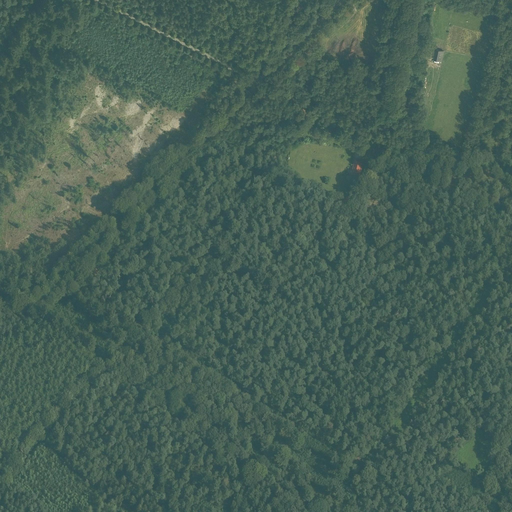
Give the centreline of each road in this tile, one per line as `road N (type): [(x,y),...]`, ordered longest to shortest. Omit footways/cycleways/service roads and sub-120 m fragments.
road 1 (unclassified): [(0,318),(39,304),(258,84)]
road 2 (track): [(511,184),(382,142),(411,0)]
road 3 (unclassified): [(258,84),(96,0)]
